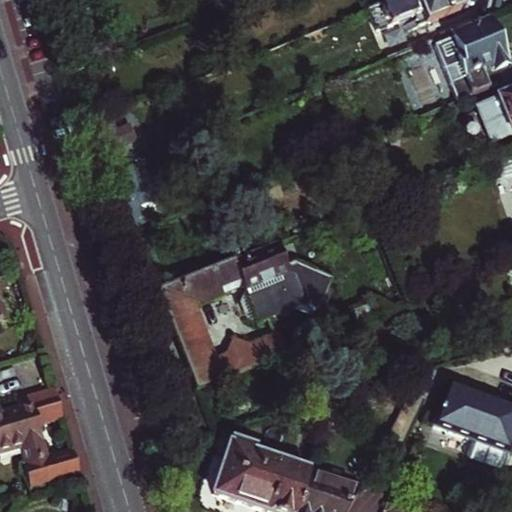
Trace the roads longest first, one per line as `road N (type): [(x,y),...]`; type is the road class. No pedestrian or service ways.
road 1 (residential): [(36,194),(129,511)]
road 2 (residential): [(0,68),(36,194)]
